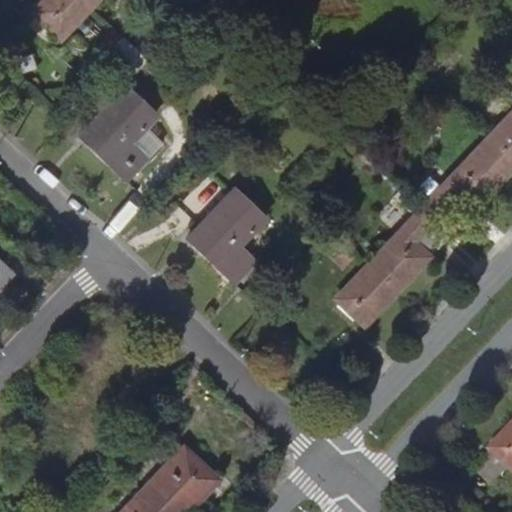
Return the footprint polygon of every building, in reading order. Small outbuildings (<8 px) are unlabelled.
[(85,0),(42,0),(33,10),(60,35),(90,4),(85,0)] [(125,59),(136,47),(123,35),(112,47),(125,59)] [(136,47),(125,59),(136,70),(148,58),(136,47)] [(79,133),(125,177),(145,156),(129,141),(156,113),(126,85),(91,121),(79,133)] [(511,110),(490,134),(511,155),(511,110)] [(425,202),(437,214),(461,189),(476,203),(511,164),(511,155),(490,134),(425,202)] [(186,236),(233,281),(254,259),(239,244),(264,216),(233,186),(186,236)] [(413,239),(437,214),(425,202),(399,230),(367,264),(394,290),(427,254),(413,239)] [(334,233),(321,221),(309,233),(322,245),(334,233)] [(346,245),(334,233),(322,245),(334,257),(346,245)] [(394,290),(367,264),(337,296),(361,319),(364,321),(394,290)] [(511,425),(495,444),(511,459),(511,425)] [(143,486),(170,511),(182,511),(198,495),(215,477),(181,446),(143,486)] [(170,511),(143,486),(118,511),(170,511)]
